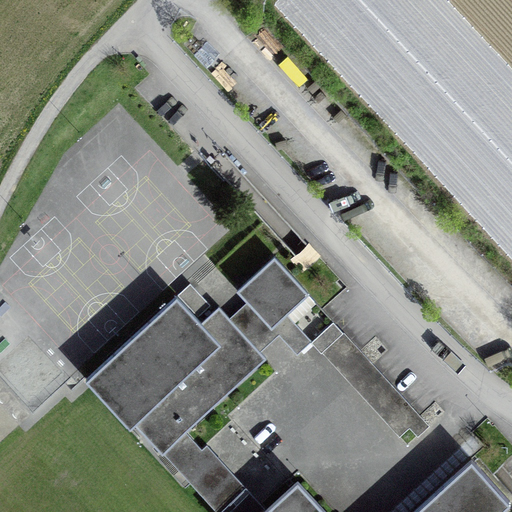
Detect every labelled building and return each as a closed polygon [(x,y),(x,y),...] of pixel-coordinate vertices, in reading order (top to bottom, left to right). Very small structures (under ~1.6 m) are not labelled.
[(274,256),(237,290),(249,302),(270,326),(296,354),(311,341),(286,313),(308,293),(274,256)] [(210,306),(190,283),(177,295),(198,317),(210,306)] [(130,426),(134,422),(162,452),(187,429),(266,358),(252,343),(230,319),(219,306),(214,310),(201,323),(176,296),(86,378),(130,426)] [(252,343),(270,326),(249,302),(230,319),(252,343)] [(362,349),(334,319),(311,341),(408,441),(429,423),(377,365),(362,349)] [(187,429),(162,452),(217,511),(262,511),(263,511),(187,429)] [(496,511),(509,500),(490,479),(471,459),(413,511),(496,511)] [(326,511),(298,480),(263,511),(262,511),(326,511)]
